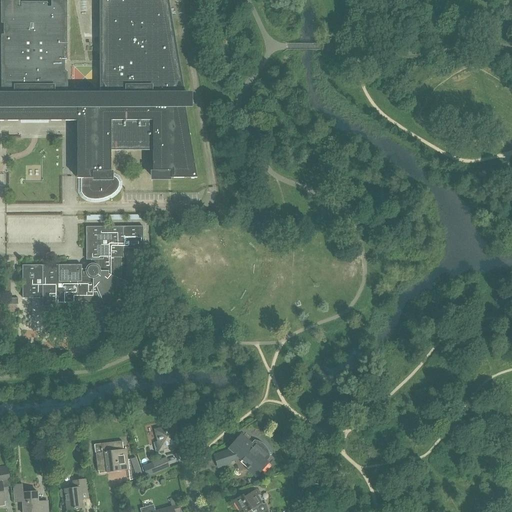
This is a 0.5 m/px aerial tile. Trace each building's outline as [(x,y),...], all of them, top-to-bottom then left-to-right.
[(117,179),(113,176),(111,175),(111,171),(111,149),(153,148),(153,171),(153,178),(171,178),(197,178),(184,106),(188,106),(186,94),(182,94),(166,0),(101,0),(102,95),(67,95),(67,72),(65,72),(65,61),(67,61),(67,0),(50,0),(51,7),(47,7),(47,2),(30,2),(29,0),(0,0),(0,2),(1,3),(1,23),(4,23),(4,35),(1,35),(1,95),(0,94),(0,121),(77,121),(77,179),(81,179),(81,192),(83,196),(87,198),(91,200),(95,200),(99,200),(103,199),(107,198),(111,196),(114,193),(117,190),(119,187),(119,182),(117,179)] [(81,265),(69,265),(22,265),(23,298),(43,298),(43,306),(78,306),(78,302),(102,302),(103,305),(104,304),(106,303),(109,302),(112,300),(114,299),(116,297),(119,294),(121,292),(122,290),(124,287),(125,284),(126,282),(126,281),(122,279),(121,258),(123,258),(123,248),(143,248),(143,226),(86,227),(86,260),(91,260),(91,264),(90,264),(89,265),(88,265),(88,266),(87,267),(86,268),(86,269),(81,269),(81,265)] [(169,426),(169,427),(155,430),(158,442),(153,443),(156,452),(163,451),(163,449),(174,446),(174,447),(180,446),(178,438),(182,437),(180,432),(177,433),(175,424),(169,426)] [(268,463),(266,462),(270,458),(269,453),(267,448),(263,444),(259,442),(254,440),(251,444),(241,435),(229,449),(231,450),(214,456),(218,467),(230,463),(230,461),(239,458),(249,466),(246,469),(255,477),(268,463)] [(98,471),(99,474),(107,473),(106,470),(118,468),(118,471),(118,472),(129,470),(128,469),(134,468),(139,466),(136,459),(127,460),(126,450),(123,450),(122,441),(101,444),(101,449),(100,449),(101,451),(102,451),(102,453),(95,453),(98,471)] [(161,471),(157,462),(152,464),(156,473),(161,471)] [(0,506),(4,506),(2,496),(0,494),(0,489),(11,487),(7,466),(0,468),(1,469),(0,469),(0,506)] [(74,488),(64,490),(67,510),(83,508),(81,494),(87,493),(85,480),(73,481),(74,488)] [(22,502),(23,511),(47,511),(47,502),(38,502),(37,492),(22,493),(22,485),(14,485),(15,502),(22,502)] [(247,511),(250,511),(269,511),(266,503),(263,504),(262,503),(261,503),(260,504),(256,497),(259,495),(256,490),(244,497),(243,495),(246,493),(233,501),(234,503),(235,503),(240,511),(238,511),(239,511),(243,510),(244,511),(247,511)] [(172,507),(156,511),(154,505),(140,509),(141,511),(180,511),(177,500),(176,497),(170,499),(170,501),(172,507)]
